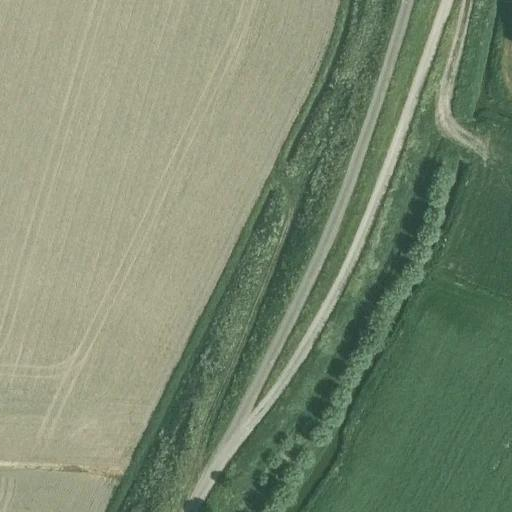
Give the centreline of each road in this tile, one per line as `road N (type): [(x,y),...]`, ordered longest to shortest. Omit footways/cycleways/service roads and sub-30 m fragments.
road 1 (unclassified): [(203,482),(279,387),(377,214),(451,0)]
road 2 (unclassified): [(203,482),(347,191),(405,0)]
